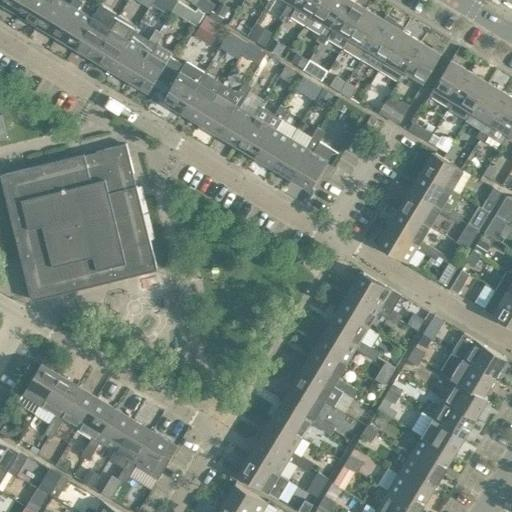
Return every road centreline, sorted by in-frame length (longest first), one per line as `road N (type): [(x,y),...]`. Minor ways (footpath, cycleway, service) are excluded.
road 1 (residential): [(0,33),(330,234)]
road 2 (residential): [(173,511),(216,427),(21,317)]
road 3 (residential): [(511,344),(330,234)]
